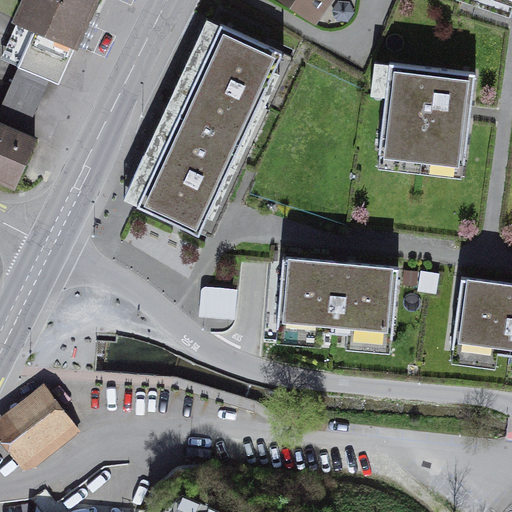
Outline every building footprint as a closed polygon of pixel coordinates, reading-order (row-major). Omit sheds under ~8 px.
[(26,0),(17,22),(35,30),(21,64),(49,76),(65,40),(77,45),(96,0),(26,0)] [(323,0),(293,0),(314,14),(323,0)] [(179,114),(241,142),(283,52),(221,23),(179,114)] [(475,72),(390,62),(379,151),(464,161),(475,72)] [(0,111),(0,183),(14,190),(36,139),(24,134),(49,76),(21,64),(0,111)] [(241,142),(179,114),(137,204),(199,232),(241,142)] [(399,266),(283,256),(276,325),(392,336),(399,266)] [(511,282),(461,276),(452,345),(511,352),(511,282)] [(204,283),(199,313),(235,318),(239,288),(204,283)] [(125,367),(126,340),(97,339),(96,366),(125,367)] [(80,433),(44,385),(0,418),(0,438),(24,469),(35,467),(80,433)]
